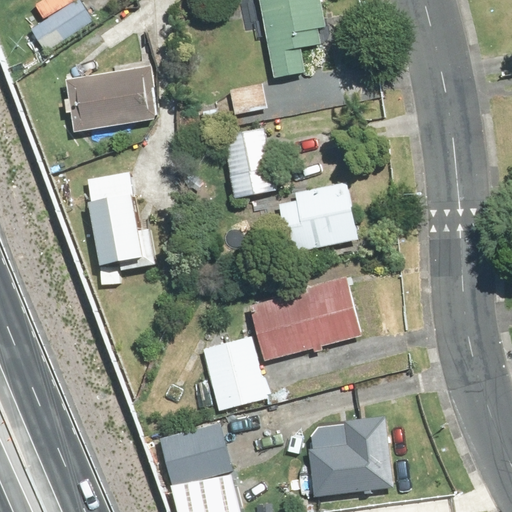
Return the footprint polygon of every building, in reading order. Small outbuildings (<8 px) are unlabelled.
[(99,22),(83,0),(82,0),(38,31),(54,54),(99,22)] [(306,48),(332,43),(324,0),(266,0),(280,78),(311,73),(306,48)] [(137,33),(127,20),(103,39),(113,51),(137,33)] [(153,70),(141,71),(138,51),(121,54),(109,56),(112,76),(110,76),(76,81),(84,132),(160,121),(153,70)] [(273,109),(269,87),(238,93),(242,115),(273,109)] [(266,138),(265,128),(227,134),(242,200),(312,190),(304,133),(266,138)] [(156,230),(148,232),(143,196),(138,197),(135,175),(95,181),(108,267),(127,264),(128,271),(161,266),(156,230)] [(356,186),(302,193),(303,203),(286,206),(292,250),(364,240),(356,186)] [(273,361),(367,335),(351,277),(257,303),(273,361)] [(258,339),(211,349),(224,412),(271,402),(258,339)] [(393,434),(392,419),(352,420),(353,448),(318,449),(319,493),(399,491),(397,433),(393,434)] [(228,423),(166,440),(179,487),(241,470),(228,423)]
